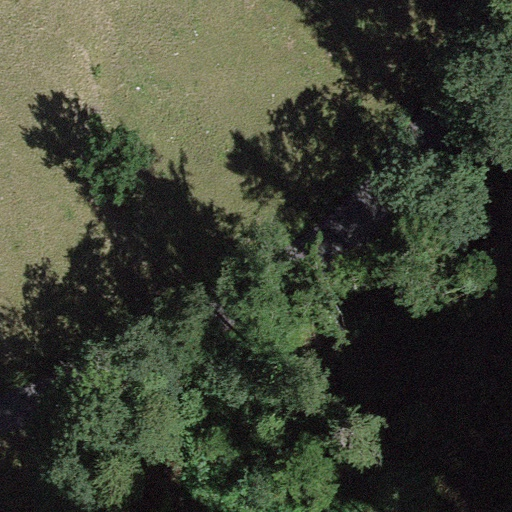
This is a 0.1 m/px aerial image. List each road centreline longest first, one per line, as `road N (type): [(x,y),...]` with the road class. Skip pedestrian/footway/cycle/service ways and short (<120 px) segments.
road 1 (unclassified): [(0,423),(104,381),(412,153),(502,0)]
road 2 (track): [(381,511),(412,153)]
